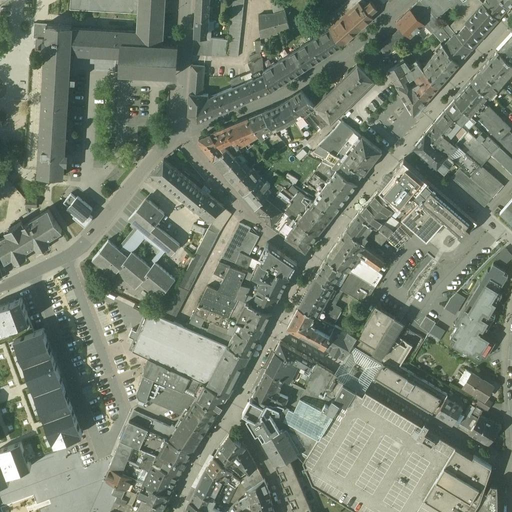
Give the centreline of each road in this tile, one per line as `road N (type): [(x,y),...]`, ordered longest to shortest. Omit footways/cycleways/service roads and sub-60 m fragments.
road 1 (residential): [(182,137),(66,258),(0,289)]
road 2 (residential): [(363,41),(264,104),(182,137)]
road 3 (residential): [(363,41),(389,83),(360,114),(437,182)]
road 4 (residential): [(185,0),(182,137)]
road 5 (residential): [(182,137),(266,228)]
